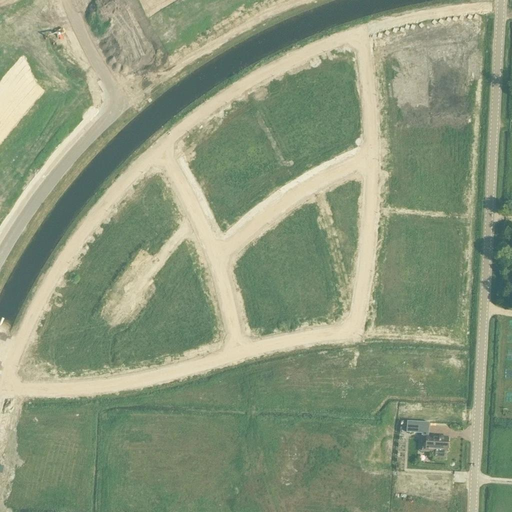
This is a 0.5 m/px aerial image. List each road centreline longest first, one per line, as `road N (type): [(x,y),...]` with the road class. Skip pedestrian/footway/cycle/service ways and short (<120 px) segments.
road 1 (unclassified): [(471,511),(500,6)]
road 2 (residential): [(146,456),(339,393),(317,511)]
road 3 (residential): [(369,158),(358,332),(238,354)]
road 4 (residential): [(14,350),(71,244),(158,150)]
road 5 (residential): [(238,354),(107,388),(3,390)]
road 6 (residential): [(158,150),(236,89),(361,34)]
road 7 (residential): [(121,106),(206,45),(298,0)]
road 8 (residential): [(121,106),(62,162),(0,250)]
road 9 (residential): [(213,258),(279,204),(369,158)]
road 10 (residential): [(0,497),(146,456)]
road 11 (residential): [(361,34),(500,6)]
road 12 (residential): [(361,34),(369,158)]
road 13 (residential): [(158,150),(187,192),(213,258)]
